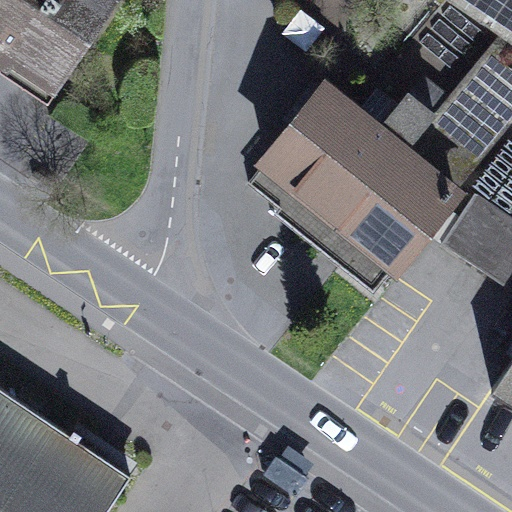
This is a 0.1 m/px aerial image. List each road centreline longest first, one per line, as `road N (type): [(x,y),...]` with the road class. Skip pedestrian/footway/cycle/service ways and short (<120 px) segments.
road 1 (primary): [(456,511),(140,301)]
road 2 (residential): [(140,301),(167,247),(190,0)]
road 3 (primary): [(140,301),(0,207)]
